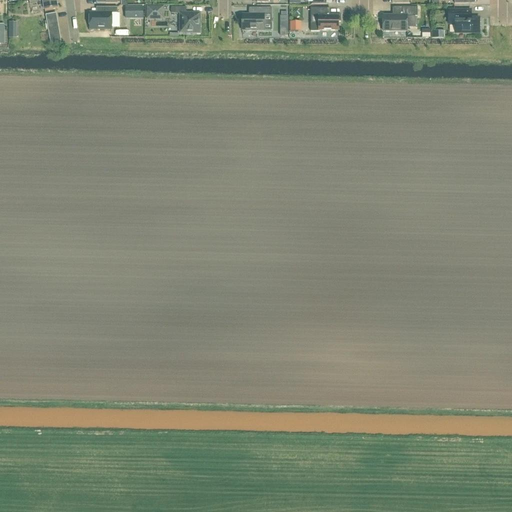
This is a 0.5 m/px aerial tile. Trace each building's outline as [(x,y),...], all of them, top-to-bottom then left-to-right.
[(39,4),(39,7),(44,6),(45,12),(58,10),(56,0),(43,0),(38,1),(39,4)] [(147,21),(164,21),(164,7),(147,7),(147,21)] [(117,15),(117,8),(105,8),(105,14),(90,14),(90,30),(111,30),(111,15),(117,15)] [(125,20),(143,20),(143,8),(125,8),(125,20)] [(200,35),(200,15),(186,14),(186,9),(171,8),(171,15),(180,15),(180,34),(200,35)] [(242,16),(242,32),(264,32),(272,32),(272,16),(272,9),(258,9),(258,16),(242,16)] [(417,17),(417,9),(402,9),(402,17),(383,17),(383,24),(382,26),(382,29),(383,31),(383,33),(407,33),(407,17),(417,17)] [(326,16),(326,10),(310,10),(311,33),(319,33),(318,32),(339,32),(338,23),(340,23),(340,16),(326,16)] [(471,19),(471,12),(448,12),(448,25),(455,25),(455,35),(479,35),(479,19),(471,19)] [(422,30),(422,39),(430,39),(430,30),(422,30)]
